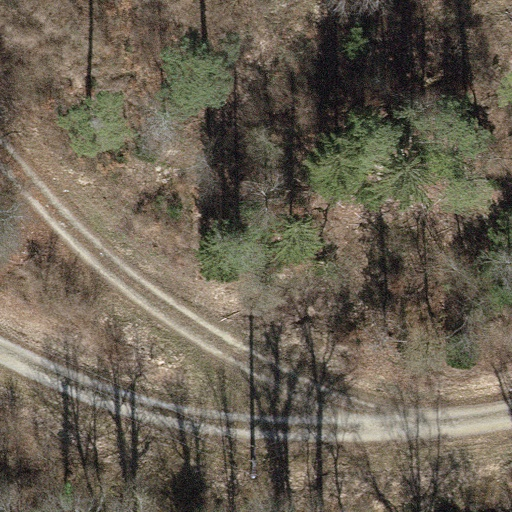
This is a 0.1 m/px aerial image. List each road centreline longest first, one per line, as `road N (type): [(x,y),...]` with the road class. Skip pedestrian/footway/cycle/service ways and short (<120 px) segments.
road 1 (track): [(0,346),(168,411),(339,423),(511,420)]
road 2 (track): [(339,423),(174,302),(0,140)]
